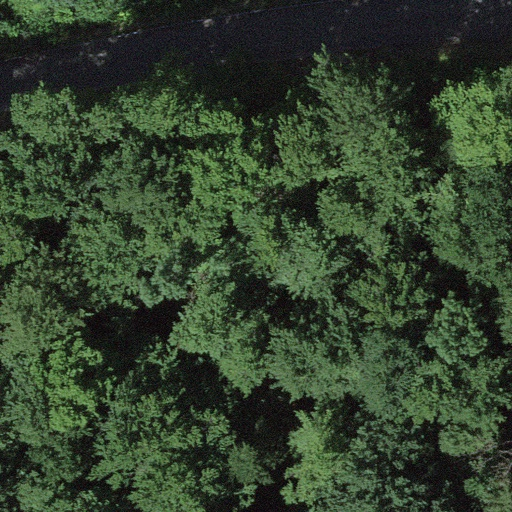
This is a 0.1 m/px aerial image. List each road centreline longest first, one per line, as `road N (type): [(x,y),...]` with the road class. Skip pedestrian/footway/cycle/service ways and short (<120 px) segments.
road 1 (tertiary): [(0,107),(161,94),(511,19)]
road 2 (track): [(351,53),(381,114),(359,155),(0,319)]
